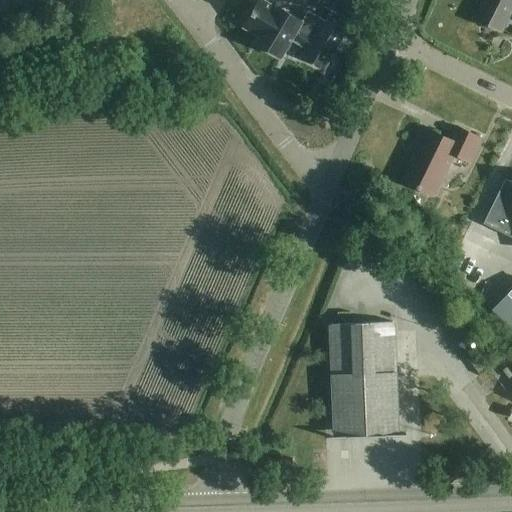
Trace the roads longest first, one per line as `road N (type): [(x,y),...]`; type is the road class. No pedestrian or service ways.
road 1 (unclassified): [(210,508),(241,386),(328,183)]
road 2 (primary): [(210,508),(511,501)]
road 3 (primary): [(210,508),(0,509)]
road 4 (residential): [(328,183),(306,168),(197,33)]
road 5 (unclassified): [(328,183),(389,40)]
road 6 (residential): [(511,101),(389,40)]
